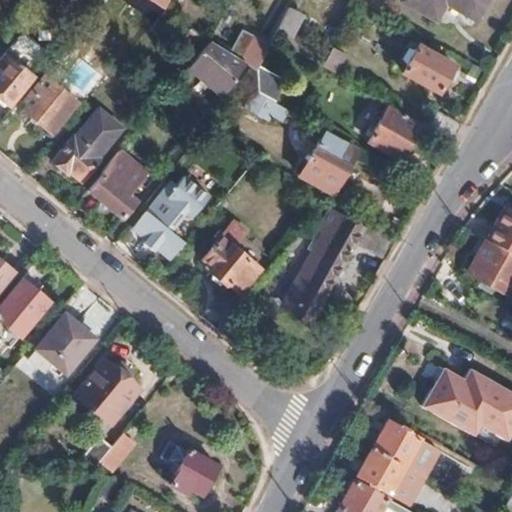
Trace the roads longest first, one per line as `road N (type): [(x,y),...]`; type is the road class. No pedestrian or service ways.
road 1 (residential): [(313,429),(0,176)]
road 2 (residential): [(313,429),(482,149)]
